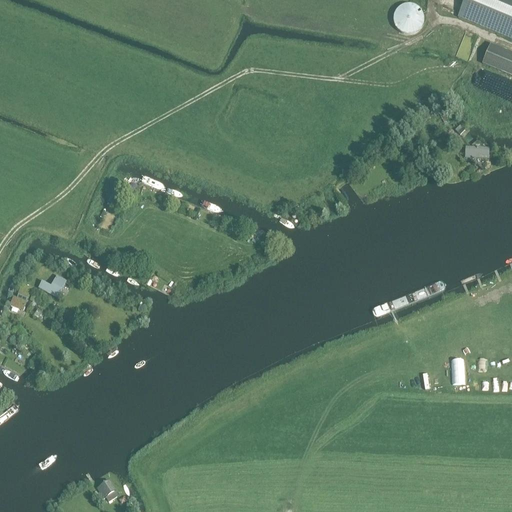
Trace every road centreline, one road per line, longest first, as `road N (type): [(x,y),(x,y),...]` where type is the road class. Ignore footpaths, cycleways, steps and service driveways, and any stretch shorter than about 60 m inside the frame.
road 1 (track): [(0,250),(106,149),(238,74),(338,79),(432,24)]
road 2 (track): [(287,511),(318,419),(346,390),(380,373),(511,353)]
